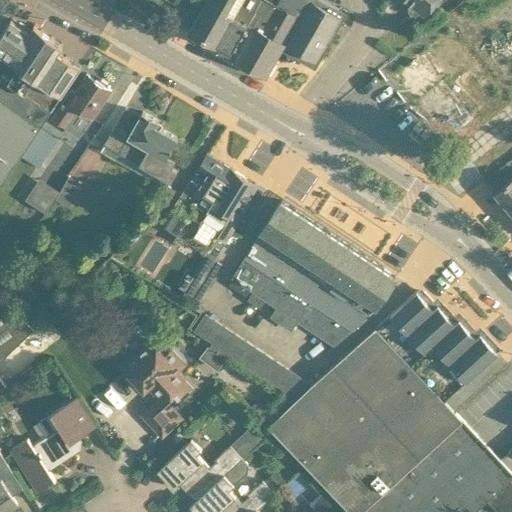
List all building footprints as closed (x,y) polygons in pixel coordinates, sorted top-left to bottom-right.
[(262,0),(208,0),(191,32),(232,55),(237,59),(257,24),(251,21),(262,0)] [(268,0),(262,0),(251,21),(257,24),(237,59),(266,75),(284,43),(298,16),(276,4),(268,0)] [(278,0),(276,4),(298,16),(284,43),(286,44),(290,61),(298,59),(310,66),(319,63),(344,19),(342,11),(323,0),(278,0)] [(403,0),(425,17),(438,0),(403,0)] [(478,15),(495,0),(484,0),(473,10),(478,15)] [(31,31),(10,18),(0,33),(0,186),(66,89),(82,66),(60,51),(64,44),(35,25),(31,31)] [(441,139),(507,92),(459,26),(394,73),(441,139)] [(106,84),(97,78),(96,77),(95,78),(88,74),(75,92),(72,89),(70,92),(52,118),(66,127),(78,109),(91,118),(96,111),(111,89),(108,87),(106,84)] [(143,112),(140,116),(126,108),(105,144),(171,181),(177,170),(172,167),(181,151),(173,146),(178,138),(155,125),(158,120),(143,112)] [(91,182),(105,151),(87,142),(72,173),(91,182)] [(181,193),(168,213),(160,208),(149,217),(216,258),(250,204),(247,201),(257,184),(232,168),(232,169),(206,153),(181,193)] [(81,182),(69,176),(57,199),(69,205),(81,182)] [(511,212),(511,178),(495,193),(511,212)] [(168,213),(181,193),(168,184),(155,205),(160,208),(168,213)] [(50,185),(36,207),(45,213),(60,191),(50,185)] [(254,290),(304,216),(294,209),(282,201),(280,200),(261,229),(263,230),(253,244),(233,275),(254,290)] [(254,290),(249,297),(261,305),(266,298),(277,305),(327,231),(326,231),(319,226),(304,216),(254,290)] [(304,323),(354,249),(327,232),(327,231),(277,305),(304,323)] [(369,316),(395,277),(354,249),(304,323),(336,344),(369,316)] [(194,277),(187,272),(179,286),(185,290),(189,292),(199,299),(208,285),(194,277)] [(458,414),(445,399),(497,352),(480,333),(475,337),(459,318),(454,322),(437,304),(424,290),(421,294),(417,289),(311,385),(297,398),(268,425),(350,511),(360,511),(438,439),(461,419),(457,414),(458,414)] [(0,358),(37,330),(0,295),(0,393),(8,388),(0,376),(0,358)] [(205,338),(216,321),(208,315),(205,313),(194,330),(197,332),(205,338)] [(216,345),(226,328),(219,323),(216,321),(205,338),(208,340),(216,345)] [(226,351),(236,335),(229,330),(226,328),(216,345),(218,346),(226,351)] [(236,358),(247,341),(236,335),(226,351),(236,358)] [(150,338),(136,352),(121,366),(143,390),(148,385),(159,397),(141,413),(162,435),(176,421),(181,417),(172,406),(192,387),(176,371),(185,362),(172,348),(165,354),(150,338)] [(246,364),(257,348),(247,341),(236,358),(246,364)] [(256,371),(267,355),(257,348),(246,364),(256,371)] [(266,378),(277,362),(274,360),(267,355),(256,371),(263,376),(266,378)] [(276,384),(287,368),(277,362),(266,378),(276,384)] [(287,391),(297,375),(287,368),(276,384),(287,391)] [(297,398),(311,385),(297,375),(287,391),(297,398)] [(28,436),(10,447),(27,473),(38,490),(55,479),(47,467),(75,449),(71,442),(96,425),(85,408),(77,395),(51,412),(59,426),(46,434),(32,443),(28,436)] [(463,418),(361,511),(473,511),(511,477),(511,446),(510,448),(511,449),(500,459),(463,418)] [(232,446),(243,457),(263,439),(253,428),(232,446)] [(195,500),(243,457),(232,446),(230,444),(215,458),(217,460),(210,467),(197,453),(202,449),(192,437),(172,456),(158,469),(169,481),(170,480),(169,480),(173,476),(179,483),(195,500)] [(12,470),(0,451),(0,511),(3,511),(18,503),(1,477),(12,470)] [(253,511),(257,509),(275,493),(263,480),(248,493),(249,495),(242,502),(229,488),(247,472),(248,463),(243,457),(195,500),(190,505),(196,511),(253,511)] [(511,511),(511,479),(484,505),(489,511),(509,511),(511,510),(511,511)] [(322,511),(331,504),(321,493),(310,504),(317,511),(322,511)]
